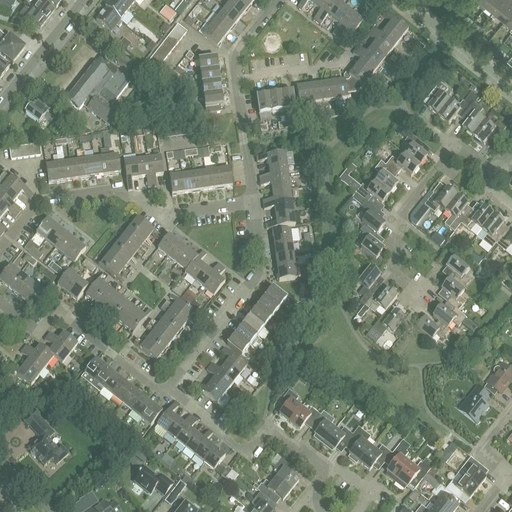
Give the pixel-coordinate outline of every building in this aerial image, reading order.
[(0,0),(0,2),(13,9),(16,0),(0,0)] [(62,2),(59,0),(44,0),(56,9),(62,2)] [(112,1),(127,13),(134,4),(129,0),(112,0),(111,1),(112,1)] [(234,0),(232,0),(226,8),(240,20),(247,10),(234,0)] [(255,1),(254,0),(234,0),(247,10),(255,1)] [(308,2),(314,7),(319,0),(303,0),(298,8),(301,11),(308,2)] [(317,23),(335,0),(334,0),(319,0),(314,7),(320,12),(314,20),(317,23)] [(327,18),(333,22),(345,8),(335,0),(317,23),(321,26),(327,18)] [(491,0),(486,6),(494,12),(496,14),(507,0),(491,0)] [(511,0),(507,0),(496,14),(498,15),(505,21),(511,13),(511,3),(511,2),(511,0)] [(31,11),(45,23),(54,13),(39,1),(31,11)] [(112,1),(105,10),(120,22),(127,13),(112,1)] [(175,12),(180,17),(188,6),(183,2),(175,12)] [(166,7),(159,15),(169,23),(176,15),(166,7)] [(196,7),(192,12),(197,16),(201,12),(196,7)] [(31,25),(33,25),(34,25),(40,30),(45,23),(27,8),(25,10),(22,10),(18,16),(18,18),(24,23),(27,23),(27,22),(31,25)] [(232,29),(240,20),(226,8),(218,18),(232,29)] [(337,39),(354,16),(345,8),(333,22),(339,27),(332,35),(337,39)] [(120,22),(105,10),(96,21),(111,33),(116,27),(118,29),(122,24),(120,22)] [(197,16),(192,12),(188,17),(193,21),(197,16)] [(391,24),(387,29),(401,40),(408,31),(386,13),(382,17),(391,24)] [(364,23),(354,16),(337,39),(339,41),(346,32),(352,37),(364,23)] [(464,17),(459,23),(467,29),(472,23),(464,16),(464,17)] [(218,18),(210,28),(225,39),(232,29),(218,18)] [(473,24),(468,30),(476,37),(481,30),(473,24)] [(187,33),(178,26),(174,30),(183,37),(187,33)] [(217,48),(225,39),(210,28),(203,37),(217,48)] [(393,50),(401,40),(387,29),(381,35),(373,29),(371,31),(393,50)] [(180,42),(183,37),(174,30),(171,35),(180,42)] [(376,42),(372,47),(385,60),(393,50),(371,31),(368,36),(376,42)] [(0,42),(10,51),(9,53),(17,59),(19,56),(25,49),(9,36),(7,39),(0,33),(0,42)] [(480,33),(476,37),(486,44),(489,40),(480,33)] [(171,35),(167,40),(176,47),(180,42),(171,35)] [(172,52),(176,47),(167,40),(163,45),(172,52)] [(0,54),(12,64),(17,59),(9,53),(10,51),(0,42),(0,54)] [(172,52),(163,45),(159,50),(168,56),(172,52)] [(356,50),(377,69),(385,60),(372,47),(366,54),(358,48),(356,50)] [(164,61),(168,56),(159,50),(156,54),(164,61)] [(361,61),(357,66),(370,78),(377,69),(356,50),(352,55),(361,61)] [(185,58),(190,62),(194,57),(189,53),(185,58)] [(152,59),(161,66),(164,61),(156,54),(152,59)] [(115,62),(128,72),(133,64),(121,55),(115,62)] [(0,69),(5,73),(7,72),(10,67),(0,58),(0,69)] [(100,58),(66,102),(79,112),(83,106),(88,109),(87,110),(109,128),(113,122),(119,126),(126,116),(121,112),(118,114),(115,112),(110,108),(98,98),(99,97),(111,107),(114,103),(130,83),(117,72),(117,71),(100,58)] [(157,71),(161,66),(152,59),(148,64),(157,71)] [(198,61),(200,73),(218,70),(216,59),(198,61)] [(192,69),(183,61),(178,67),(188,74),(192,69)] [(153,76),(157,71),(148,64),(144,69),(153,76)] [(343,76),(344,82),(347,94),(359,93),(370,78),(357,66),(349,76),(346,73),(343,76)] [(220,83),(218,70),(200,73),(202,85),(220,83)] [(173,72),(170,77),(175,81),(178,77),(173,72)] [(171,86),(175,81),(170,77),(166,82),(171,86)] [(332,83),(335,101),(347,99),(347,94),(344,82),(332,83)] [(203,97),(222,95),(220,83),(202,85),(203,97)] [(332,83),(321,85),(323,103),(335,101),(332,83)] [(448,90),(440,84),(430,96),(436,100),(428,109),(439,117),(451,102),(445,98),(447,95),(445,93),(448,90)] [(321,85),(308,87),(311,105),(323,103),(321,85)] [(299,106),(311,105),(308,87),(296,88),(299,106)] [(293,93),(280,95),(283,113),(295,111),(293,93)] [(462,120),(466,115),(471,108),(475,104),(479,99),(472,93),(465,103),(463,102),(460,106),(459,104),(457,107),(451,102),(439,117),(449,126),(457,116),(462,120)] [(223,107),(222,95),(203,97),(206,114),(217,112),(217,108),(223,107)] [(280,95),(268,96),(271,114),(283,113),(280,95)] [(256,98),(259,116),(271,114),(268,96),(256,98)] [(51,124),(54,120),(47,114),(49,112),(37,102),(32,108),(31,107),(26,114),(39,125),(44,118),(51,124)] [(475,104),(471,108),(466,115),(471,119),(463,129),(474,137),(486,123),(480,118),(482,115),(480,114),(483,110),(475,104)] [(77,127),(62,115),(58,120),(73,132),(77,127)] [(492,127),(486,123),(474,137),(484,146),(492,136),(497,140),(506,129),(498,122),(495,126),(494,125),(492,127)] [(396,124),(393,129),(394,130),(406,140),(410,135),(405,131),(396,124)] [(51,130),(56,134),(60,129),(55,125),(51,130)] [(422,144),(410,135),(406,140),(404,143),(407,146),(406,147),(409,150),(404,156),(419,167),(427,157),(418,150),(422,144)] [(15,148),(9,149),(11,161),(17,160),(15,148)] [(209,155),(215,154),(214,148),(202,149),(203,159),(209,158),(209,155)] [(97,178),(109,176),(106,158),(105,150),(101,151),(102,159),(94,160),(97,178)] [(105,150),(106,158),(109,176),(121,174),(118,156),(110,157),(109,150),(105,150)] [(179,159),(191,157),(190,151),(178,153),(179,159)] [(61,183),(73,181),(70,163),(64,164),(63,153),(57,154),(57,156),(61,183)] [(81,154),(85,180),(97,178),(94,160),(86,161),(85,153),(81,154)] [(166,154),(167,161),(179,159),(178,153),(166,154)] [(70,163),(73,181),(85,180),(81,154),(77,154),(78,162),(70,163)] [(269,169),(287,167),(285,154),(257,158),(257,163),(268,161),(269,169)] [(48,185),(61,183),(57,156),(53,157),(54,166),(46,167),(48,185)] [(385,166),(392,172),(397,176),(401,170),(411,178),(419,167),(404,156),(399,162),(396,160),(395,161),(392,158),(385,166)] [(155,177),(163,176),(161,158),(148,160),(152,188),(157,188),(155,177)] [(148,189),(152,188),(148,160),(136,161),(139,179),(146,178),(148,189)] [(139,179),(136,161),(124,163),(128,192),(133,191),(131,180),(139,179)] [(388,177),(392,172),(385,166),(381,163),(374,171),(378,174),(377,175),(379,177),(375,184),(389,195),(398,184),(388,177)] [(351,166),(347,171),(351,174),(353,175),(357,170),(351,166)] [(259,178),(260,182),(288,178),(287,167),(269,169),(270,177),(259,178)] [(230,169),(218,171),(220,189),(232,187),(230,169)] [(208,191),(220,189),(218,171),(206,173),(208,191)] [(194,174),(196,192),(208,191),(206,173),(194,174)] [(184,194),(196,192),(194,174),(182,176),(184,194)] [(172,196),(184,194),(182,176),(169,178),(172,196)] [(30,200),(33,196),(11,178),(4,187),(18,199),(22,193),(30,200)] [(288,178),(260,182),(261,187),(271,185),(272,193),(290,191),(288,178)] [(356,194),(365,201),(368,203),(372,198),(381,206),(389,195),(375,184),(370,190),(367,187),(366,189),(362,186),(361,187),(358,185),(352,192),(356,194)] [(13,205),(18,199),(4,187),(0,191),(0,200),(19,215),(21,212),(13,205)] [(439,207),(445,212),(456,198),(446,189),(438,199),(433,195),(424,206),(434,214),(439,207)] [(263,202),(263,206),(292,202),(290,191),(272,193),(273,200),(263,202)] [(456,231),(460,225),(464,220),(460,216),(467,206),(456,198),(445,212),(451,217),(446,223),(456,231)] [(19,215),(0,200),(0,215),(3,218),(7,212),(15,219),(19,215)] [(364,227),(375,235),(376,236),(385,225),(372,215),(376,210),(368,203),(365,201),(361,207),(364,209),(361,214),(366,218),(361,225),(364,227)] [(274,209),(275,217),(293,214),(292,202),(263,206),(264,211),(274,209)] [(469,213),(464,220),(460,225),(470,232),(475,226),(481,231),(493,217),(482,208),(474,217),(469,213)] [(295,227),(293,214),(275,217),(276,224),(266,226),(266,231),(295,227)] [(492,249),(496,245),(501,238),(496,234),(503,225),(493,217),(481,231),(476,237),(492,249)] [(138,219),(122,238),(145,256),(148,252),(144,248),(143,249),(139,246),(149,234),(153,237),(152,238),(157,241),(160,237),(138,219)] [(57,227),(48,220),(36,234),(46,242),(57,227)] [(46,242),(55,249),(67,235),(57,227),(46,242)] [(375,235),(364,227),(360,231),(363,233),(359,238),(365,243),(361,249),(375,261),(384,250),(371,240),(375,235)] [(272,234),(273,246),(292,243),(290,231),(272,234)] [(453,234),(446,242),(449,244),(453,239),(452,238),(455,235),(453,234)] [(504,234),(501,238),(496,245),(505,252),(510,246),(511,247),(511,234),(510,238),(504,234)] [(55,249),(65,257),(76,243),(67,235),(55,249)] [(179,244),(169,236),(158,250),(167,258),(179,244)] [(142,260),(145,256),(122,238),(107,257),(130,275),(133,271),(129,267),(129,268),(124,265),(134,253),(138,256),(138,257),(142,260)] [(445,241),(441,238),(436,245),(440,247),(445,241)] [(30,242),(24,249),(34,257),(38,252),(40,249),(30,242)] [(75,265),(86,250),(76,243),(65,257),(75,265)] [(292,243),(273,246),(275,258),(293,256),(292,243)] [(167,258),(177,265),(188,251),(179,244),(167,258)] [(355,248),(351,254),(355,258),(360,252),(355,248)] [(197,259),(188,251),(177,265),(186,273),(197,259)] [(43,255),(38,252),(34,257),(39,261),(43,255)] [(185,275),(195,283),(206,268),(200,263),(206,255),(203,252),(197,259),(186,273),(185,275)] [(27,255),(23,260),(28,264),(32,259),(27,255)] [(275,258),(277,270),(295,268),(293,256),(275,258)] [(107,257),(100,267),(114,278),(119,272),(123,275),(123,276),(127,279),(130,275),(107,257)] [(455,276),(451,282),(463,291),(470,281),(469,280),(474,274),(454,258),(446,269),(455,276)] [(37,263),(32,259),(28,264),(33,268),(37,263)] [(86,260),(82,265),(87,269),(91,264),(86,260)] [(148,262),(144,268),(154,275),(157,271),(153,267),(153,266),(148,262)] [(57,267),(52,263),(48,268),(53,272),(57,267)] [(96,268),(91,264),(87,269),(92,273),(96,268)] [(212,273),(206,268),(195,283),(204,290),(222,268),(218,265),(212,273)] [(20,274),(10,267),(0,279),(0,281),(9,288),(20,274)] [(62,271),(57,267),(53,272),(58,276),(62,271)] [(214,298),(225,284),(219,279),(225,270),(222,268),(204,290),(214,298)] [(297,280),(295,268),(277,270),(279,283),(297,280)] [(368,302),(373,296),(377,291),(372,287),(379,278),(380,277),(369,269),(358,283),(359,284),(364,288),(359,295),(363,298),(368,302)] [(46,270),(42,276),(47,279),(51,274),(46,270)] [(58,286),(67,294),(79,280),(69,272),(58,286)] [(162,273),(158,278),(163,282),(167,277),(162,273)] [(30,282),(20,274),(9,288),(18,296),(30,282)] [(56,278),(51,274),(47,279),(52,283),(56,278)] [(108,278),(104,274),(86,297),(105,313),(123,290),(119,286),(115,291),(117,292),(113,296),(101,286),(104,281),(105,282),(108,278)] [(172,281),(167,277),(163,282),(168,286),(172,281)] [(88,288),(79,280),(67,294),(77,302),(88,288)] [(463,291),(451,282),(449,280),(441,291),(450,298),(447,303),(454,309),(458,313),(466,303),(459,298),(464,292),(463,291)] [(39,290),(30,282),(18,296),(28,304),(39,290)] [(265,298),(279,309),(287,300),(272,288),(265,298)] [(37,311),(49,297),(39,290),(28,304),(37,311)] [(127,293),(123,290),(105,313),(124,328),(142,305),(137,301),(134,305),(135,306),(132,310),(120,301),(123,296),(124,297),(127,293)] [(386,313),(389,308),(395,301),(397,298),(386,290),(385,291),(378,300),(373,296),(368,302),(365,307),(369,310),(375,314),(379,308),(386,313)] [(186,293),(182,299),(190,306),(195,300),(186,293)] [(265,298),(257,308),(272,319),(276,314),(280,318),(284,313),(279,309),(265,298)] [(187,324),(194,315),(180,303),(175,310),(171,306),(171,305),(167,302),(165,306),(187,324)] [(124,328),(133,335),(145,321),(138,316),(142,312),(146,308),(142,305),(124,328)] [(152,321),(149,325),(172,343),(187,324),(165,306),(161,311),(164,314),(165,313),(169,316),(160,328),(156,325),(156,324),(152,321)] [(466,319),(458,313),(454,309),(450,314),(441,307),(432,318),(438,322),(447,329),(452,323),(458,328),(461,325),(464,321),(466,319)] [(257,308),(250,317),(264,329),(272,319),(257,308)] [(357,317),(361,320),(366,313),(362,310),(357,317)] [(401,326),(405,321),(394,312),(386,322),(381,318),(372,330),(382,337),(387,331),(393,336),(401,326)] [(288,317),(294,322),(298,317),(292,313),(288,317)] [(250,317),(242,326),(257,338),(264,329),(250,317)] [(290,326),(294,322),(288,317),(284,322),(290,326)] [(464,321),(461,325),(473,334),(477,328),(472,324),(466,319),(464,321)] [(416,330),(431,342),(436,336),(442,341),(449,331),(447,329),(438,322),(434,327),(425,320),(416,330)] [(282,323),(279,326),(288,333),(290,330),(282,323)] [(156,362),(172,343),(149,325),(145,329),(150,333),(150,332),(154,335),(145,347),(141,344),(142,343),(137,340),(134,344),(156,362)] [(257,338),(242,326),(235,336),(249,347),(257,338)] [(401,326),(393,336),(399,340),(407,330),(401,326)] [(278,331),(274,336),(279,340),(283,335),(278,331)] [(47,338),(70,356),(78,346),(63,335),(59,341),(50,334),(47,338)] [(235,336),(227,346),(241,357),(249,347),(235,336)] [(279,340),(274,336),(270,341),(275,345),(279,340)] [(53,348),(48,354),(54,359),(62,366),(70,356),(47,338),(45,341),(53,348)] [(24,350),(46,368),(54,359),(48,354),(40,347),(35,353),(27,347),(24,350)] [(229,359),(225,365),(239,377),(247,367),(224,349),(221,353),(229,359)] [(29,360),(24,366),(39,378),(46,368),(24,350),(21,354),(29,360)] [(264,359),(268,354),(263,350),(258,355),(264,359)] [(87,354),(83,359),(88,364),(93,358),(92,358),(87,354)] [(260,364),(264,359),(258,355),(255,360),(260,364)] [(90,386),(105,368),(95,360),(81,379),(90,386)] [(473,363),(468,371),(469,372),(473,375),(479,367),(475,364),(473,363)] [(8,369),(31,387),(39,378),(24,366),(20,372),(11,365),(8,369)] [(212,365),(209,368),(232,386),(239,377),(225,365),(220,371),(212,365)] [(493,373),(495,375),(487,385),(501,395),(511,381),(511,374),(502,366),(500,369),(497,368),(495,369),(493,371),(493,373)] [(114,375),(105,368),(90,386),(100,394),(103,390),(114,375)] [(215,378),(210,384),(225,396),(232,386),(209,368),(206,372),(215,378)] [(299,372),(294,378),(297,381),(302,374),(299,372)] [(124,383),(114,375),(103,390),(108,394),(105,397),(110,401),(113,397),(124,383)] [(124,383),(113,397),(122,405),(134,390),(124,383)] [(225,396),(210,384),(205,390),(197,384),(194,387),(217,405),(225,396)] [(481,418),(489,408),(483,403),(489,396),(478,387),(464,405),(466,406),(460,412),(477,426),(483,419),(481,418)] [(143,398),(134,390),(122,405),(132,412),(143,398)] [(298,398),(289,391),(281,402),(286,406),(279,415),(289,423),(301,408),(294,403),(298,398)] [(78,392),(74,397),(79,401),(83,396),(78,392)] [(92,403),(83,396),(79,401),(88,407),(92,403)] [(141,420),(153,405),(143,398),(132,412),(141,420)] [(91,406),(95,409),(100,413),(104,408),(99,404),(99,405),(95,402),(91,406)] [(156,426),(166,434),(178,420),(172,415),(179,407),(174,404),(156,426)] [(162,413),(153,405),(141,420),(151,427),(162,413)] [(239,407),(233,414),(237,416),(242,410),(239,407)] [(104,408),(100,413),(105,417),(109,412),(104,408)] [(312,427),(316,422),(321,416),(312,409),(308,414),(301,408),(289,423),(299,431),(307,422),(312,427)] [(41,440),(37,444),(30,451),(29,451),(29,452),(30,452),(31,453),(30,454),(34,459),(36,458),(44,467),(44,468),(45,467),(52,461),(53,462),(53,461),(52,460),(59,454),(63,458),(62,459),(63,460),(68,455),(61,447),(57,451),(47,440),(54,434),(39,418),(40,417),(35,411),(23,422),(28,428),(29,427),(41,440)] [(323,445),(324,443),(335,430),(330,427),(334,421),(323,412),(321,416),(316,422),(321,426),(314,435),(315,436),(314,438),(323,445)] [(176,441),(194,419),(190,416),(184,424),(178,420),(166,434),(176,441)] [(119,428),(123,423),(118,419),(114,424),(119,428)] [(197,422),(194,419),(176,441),(185,449),(197,435),(191,430),(197,422)] [(123,423),(119,428),(124,432),(128,427),(123,423)] [(347,447),(352,441),(355,438),(361,430),(358,428),(352,436),(344,429),(339,434),(335,430),(324,443),(323,445),(332,452),(333,450),(334,451),(341,442),(347,447)] [(361,430),(355,438),(352,441),(357,445),(349,455),(350,456),(348,458),(356,464),(358,462),(359,464),(372,449),(366,444),(371,438),(361,430)] [(132,431),(129,436),(133,439),(138,443),(142,438),(132,431)] [(206,442),(213,434),(209,431),(202,439),(197,435),(185,449),(195,456),(206,442)] [(145,441),(142,445),(142,447),(148,452),(150,449),(147,446),(148,444),(145,441)] [(445,452),(449,447),(441,441),(437,446),(445,452)] [(215,450),(206,442),(195,456),(204,464),(215,450)] [(458,449),(452,444),(449,447),(447,449),(445,452),(439,460),(445,465),(458,449)] [(386,476),(395,483),(410,465),(404,460),(409,454),(399,446),(392,455),(389,459),(394,463),(387,473),(388,474),(386,476)] [(383,466),(389,459),(392,455),(382,447),(377,453),(372,449),(359,464),(369,472),(378,462),(383,466)] [(136,449),(132,455),(144,465),(148,459),(136,449)] [(215,450),(204,464),(214,472),(225,457),(215,450)] [(280,474),(276,480),(291,492),(299,482),(289,474),(293,468),(282,459),(274,469),(280,474)] [(458,474),(463,478),(478,490),(486,480),(477,472),(481,467),(470,459),(458,474)] [(410,465),(395,483),(404,491),(406,488),(407,489),(415,479),(420,484),(423,481),(427,475),(430,471),(421,463),(416,469),(410,465)] [(231,470),(228,468),(221,476),(225,479),(231,470)] [(432,469),(430,471),(427,475),(432,479),(437,473),(432,469)] [(160,482),(145,470),(140,476),(140,475),(138,477),(139,477),(134,483),(150,496),(155,490),(164,497),(173,485),(163,478),(160,482)] [(447,499),(451,494),(445,490),(432,479),(427,475),(423,481),(435,490),(432,494),(440,501),(435,507),(440,511),(455,511),(458,508),(447,499)] [(187,486),(191,481),(186,477),(181,482),(187,486)] [(478,490),(463,478),(458,485),(453,481),(445,490),(451,494),(456,498),(461,493),(470,500),(478,490)] [(253,488),(260,493),(268,499),(272,494),(283,502),(291,492),(276,480),(271,485),(266,481),(263,486),(261,485),(259,488),(255,485),(253,488)] [(195,485),(191,481),(187,486),(191,490),(195,485)] [(172,494),(177,498),(185,488),(180,483),(172,494)] [(124,491),(118,495),(122,500),(127,496),(124,491)] [(414,491),(413,493),(408,500),(413,504),(420,495),(414,491)] [(269,500),(268,499),(260,493),(251,504),(257,508),(253,511),(272,511),(264,506),(269,500)] [(119,511),(116,507),(110,511),(107,508),(104,503),(95,509),(93,507),(98,503),(92,495),(81,503),(80,502),(80,503),(86,511),(87,511),(119,511)] [(194,511),(191,509),(194,505),(188,501),(185,504),(184,505),(185,505),(180,510),(178,511),(194,511)]
